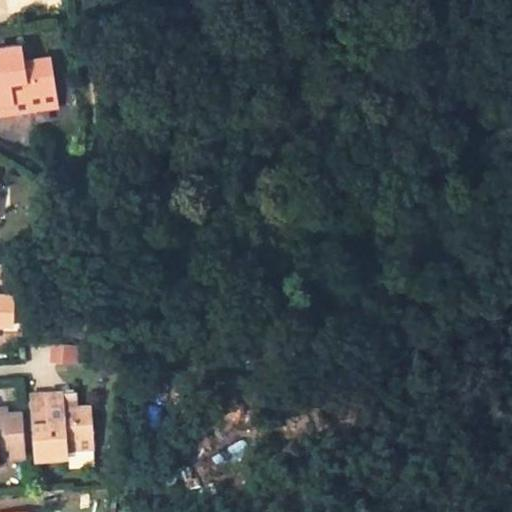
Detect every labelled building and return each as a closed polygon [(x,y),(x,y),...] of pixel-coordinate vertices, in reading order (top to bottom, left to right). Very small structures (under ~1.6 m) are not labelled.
[(21,48),(0,51),(0,114),(57,105),(49,58),(23,62),(21,48)] [(0,327),(12,328),(12,296),(0,296),(0,327)] [(93,442),(90,406),(78,407),(64,408),(63,401),(62,394),(29,397),(35,460),(67,457),(67,454),(66,444),(93,442)] [(0,448),(8,448),(24,447),(21,413),(8,415),(0,415),(0,448)] [(94,452),(93,442),(66,444),(67,454),(94,452)] [(25,458),(24,447),(8,448),(9,459),(25,458)]
